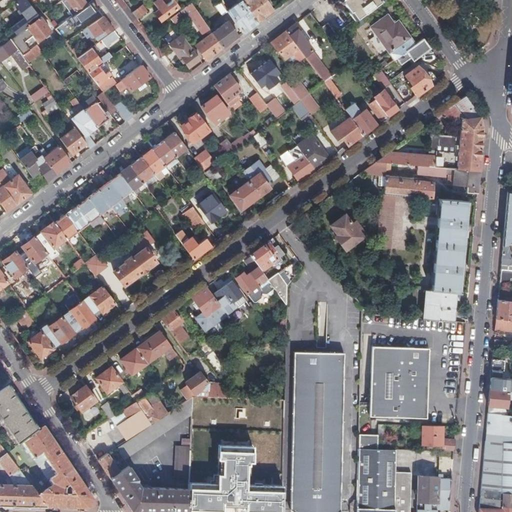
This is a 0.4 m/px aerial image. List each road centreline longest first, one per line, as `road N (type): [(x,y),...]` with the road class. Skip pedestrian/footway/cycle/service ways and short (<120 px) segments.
road 1 (residential): [(38,392),(469,73)]
road 2 (tertiary): [(500,116),(466,511)]
road 3 (residential): [(180,97),(0,232)]
road 4 (residential): [(307,0),(180,97)]
road 5 (residential): [(38,392),(111,511)]
road 6 (residential): [(107,0),(180,97)]
